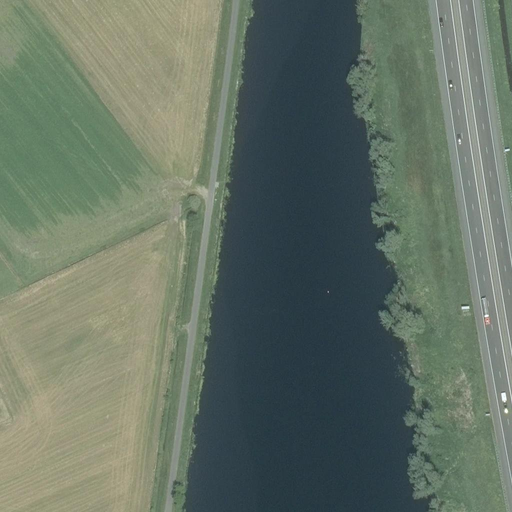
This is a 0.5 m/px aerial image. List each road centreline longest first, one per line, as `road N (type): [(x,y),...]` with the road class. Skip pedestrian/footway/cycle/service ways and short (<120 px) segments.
road 1 (unclassified): [(166,511),(234,0)]
road 2 (motorway): [(441,0),(511,430)]
road 3 (motorway): [(511,289),(468,0)]
